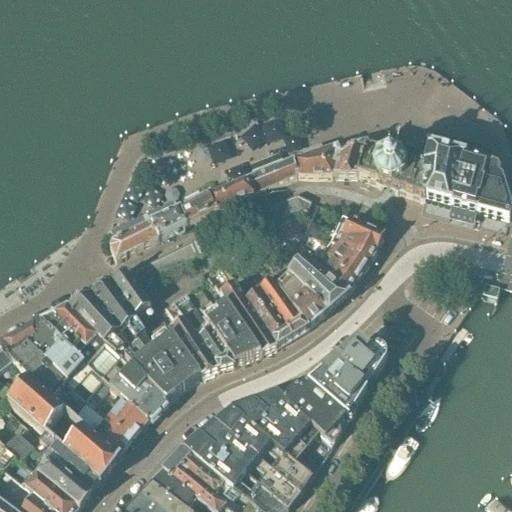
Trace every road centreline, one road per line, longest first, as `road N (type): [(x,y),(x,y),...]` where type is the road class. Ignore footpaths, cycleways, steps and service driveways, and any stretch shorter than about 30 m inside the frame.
road 1 (residential): [(73,285),(136,141),(295,99),(413,110)]
road 2 (residential): [(73,285),(127,271),(312,190),(383,208),(418,257)]
road 3 (tertiary): [(383,291),(300,364),(216,399),(108,511)]
road 4 (residential): [(311,511),(435,331),(383,291)]
